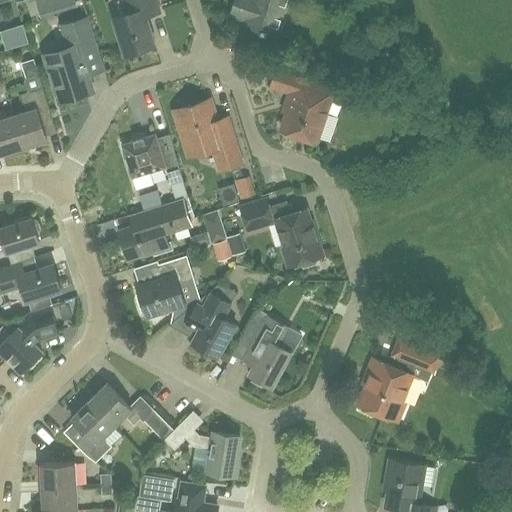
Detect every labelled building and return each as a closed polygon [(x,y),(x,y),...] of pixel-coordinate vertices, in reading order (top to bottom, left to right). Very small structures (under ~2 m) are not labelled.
[(126,53),(156,44),(147,17),(161,12),(156,0),(124,0),(128,13),(114,17),(126,53)] [(243,20),(242,23),(262,29),(262,31),(267,33),(268,31),(275,34),(283,10),(293,13),(296,0),(235,0),(231,16),(243,20)] [(88,75),(103,70),(87,18),(63,26),(70,47),(46,55),(60,98),(92,88),(88,75)] [(26,111),(15,115),(25,146),(47,139),(46,136),(40,115),(51,111),(38,69),(36,70),(34,70),(35,74),(25,77),(24,78),(28,91),(21,94),(26,111)] [(277,69),(272,86),(294,93),(282,129),(292,133),(290,136),(305,142),(307,138),(316,141),(334,88),(277,69)] [(242,163),(234,140),(237,139),(230,115),(217,119),(210,99),(174,111),(189,156),(213,149),(220,170),(242,163)] [(25,146),(15,115),(2,119),(0,111),(0,149),(1,154),(25,146)] [(163,156),(157,138),(156,133),(122,144),(133,178),(137,190),(154,184),(150,173),(166,168),(171,185),(184,181),(175,152),(163,156)] [(250,175),(235,179),(241,200),(256,196),(250,175)] [(153,249),(155,255),(173,249),(171,242),(168,243),(165,232),(190,224),(182,198),(131,214),(134,226),(120,230),(129,257),(153,249)] [(249,230),(274,222),(266,198),(241,206),(249,230)] [(283,247),(289,265),(302,261),(304,267),(315,263),(319,256),(322,255),(315,232),(313,233),(306,209),(277,218),(285,246),(283,247)] [(33,221),(32,218),(0,228),(0,226),(0,240),(4,239),(8,253),(40,243),(37,234),(39,233),(40,230),(37,222),(35,220),(33,221)] [(163,278),(154,280),(138,285),(147,316),(185,304),(180,285),(195,281),(187,256),(159,264),(163,278)] [(62,290),(53,264),(25,273),(21,261),(0,267),(0,294),(23,287),(27,301),(62,290)] [(191,307),(193,309),(184,323),(199,331),(190,346),(207,355),(209,352),(218,357),(237,324),(218,314),(226,300),(210,291),(191,307)] [(59,333),(53,316),(50,307),(28,314),(17,325),(19,327),(0,345),(0,351),(21,373),(42,352),(36,345),(43,339),(59,333)] [(272,387),(291,352),(280,346),(290,328),(266,315),(241,360),(253,367),(249,374),(272,387)] [(188,347),(179,333),(166,341),(175,355),(188,347)] [(359,404),(394,419),(413,374),(374,358),(366,377),(370,379),(359,404)] [(89,401),(114,426),(125,416),(134,425),(141,418),(132,409),(107,383),(89,401)] [(104,437),(114,426),(89,401),(72,418),(87,433),(76,444),(87,455),(96,462),(112,446),(104,437)] [(164,439),(174,429),(154,410),(144,420),(164,440),(164,439)] [(237,458),(238,449),(240,436),(214,432),(214,437),(200,435),(195,430),(191,433),(181,423),(174,429),(164,439),(175,450),(186,438),(194,446),(211,449),(208,472),(236,476),(239,458),(237,458)] [(386,506),(403,509),(402,511),(438,511),(439,506),(418,503),(425,466),(391,460),(387,478),(391,478),(386,506)] [(42,488),(77,486),(76,462),(41,464),(42,488)] [(100,474),(101,484),(112,484),(112,473),(100,474)] [(175,479),(143,474),(140,496),(172,500),(175,479)] [(179,499),(178,499),(176,511),(164,511),(161,511),(160,511),(216,511),(218,505),(203,503),(205,486),(182,482),(179,499)] [(112,484),(101,484),(101,495),(112,494),(112,484)] [(44,511),(70,511),(78,511),(77,486),(42,488),(44,511)]
